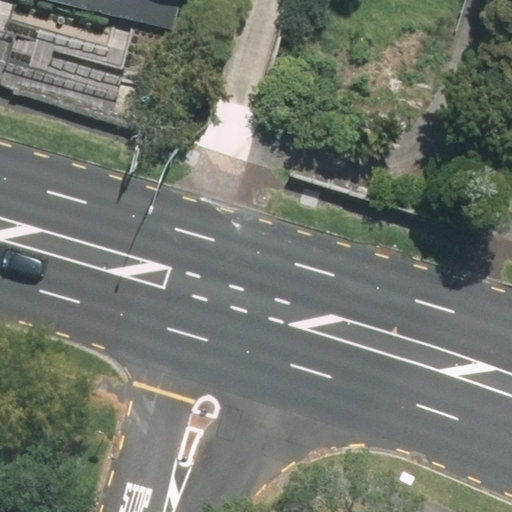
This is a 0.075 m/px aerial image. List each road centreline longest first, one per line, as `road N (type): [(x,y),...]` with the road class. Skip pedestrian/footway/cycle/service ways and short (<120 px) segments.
road 1 (residential): [(139,511),(194,284)]
road 2 (residential): [(292,312),(268,404),(213,511)]
road 3 (primary): [(0,227),(194,284)]
road 4 (primary): [(292,312),(408,346)]
